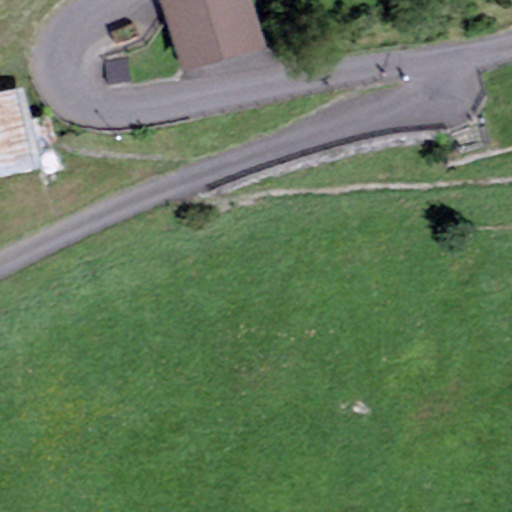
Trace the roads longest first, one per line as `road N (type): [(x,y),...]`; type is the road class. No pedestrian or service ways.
road 1 (unclassified): [(443,56),(442,76),(428,91),(130,201),(0,264)]
road 2 (unclassified): [(105,0),(66,30),(56,49),(66,90),(101,106),(182,101),(443,56)]
